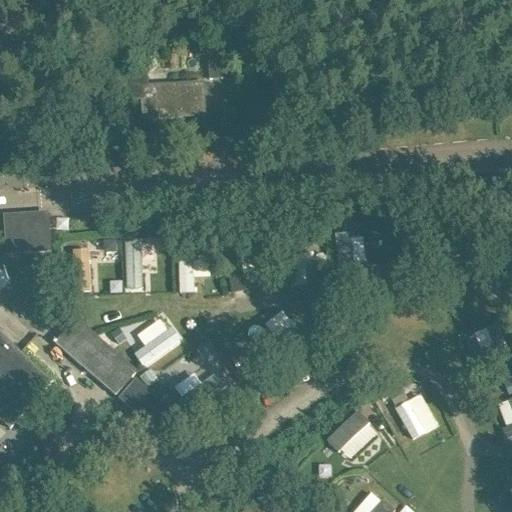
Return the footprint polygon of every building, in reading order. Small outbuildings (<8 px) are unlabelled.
[(206,55),(208,80),(223,79),(221,53),(206,55)] [(205,116),(204,106),(203,85),(147,88),(146,74),(128,75),(129,99),(143,98),(145,119),(205,116)] [(6,218),(8,254),(50,251),(47,215),(6,218)] [(124,243),(126,292),(145,292),(144,273),(157,273),(156,242),(124,243)] [(69,251),(73,296),(94,294),(90,249),(69,251)] [(179,250),(178,293),(194,294),(194,277),(209,278),(210,250),(179,250)] [(290,286),(316,286),(315,253),(289,254),(290,286)] [(144,347),(133,355),(143,368),(179,342),(161,317),(136,336),(144,347)] [(55,344),(116,397),(137,373),(76,320),(55,344)] [(268,341),(277,341),(276,320),(268,320),(268,341)] [(497,323),(467,335),(482,371),(511,358),(497,323)] [(0,420),(11,430),(53,382),(0,334),(0,420)] [(119,400),(168,442),(185,422),(136,380),(119,400)] [(411,441),(438,427),(421,394),(394,408),(411,441)] [(506,437),(511,435),(511,399),(500,402),(506,437)] [(358,411),(326,441),(347,462),(379,433),(358,411)] [(237,473),(245,481),(252,474),(245,466),(237,473)] [(511,511),(511,487),(492,501),(499,511),(511,511)] [(352,511),(394,511),(371,491),(352,511)] [(269,511),(258,500),(245,511),(269,511)]
